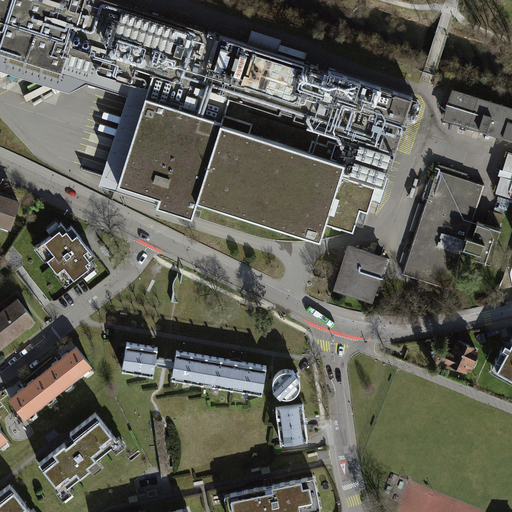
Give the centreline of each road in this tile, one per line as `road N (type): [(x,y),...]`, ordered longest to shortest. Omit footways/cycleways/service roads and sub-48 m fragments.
road 1 (residential): [(152,237),(125,277),(0,378)]
road 2 (residential): [(336,323),(152,237)]
road 3 (residential): [(358,511),(333,362),(336,323)]
road 4 (residential): [(511,311),(419,332),(336,323)]
road 5 (unclassified): [(152,237),(0,164)]
road 6 (track): [(388,0),(449,9),(511,40)]
